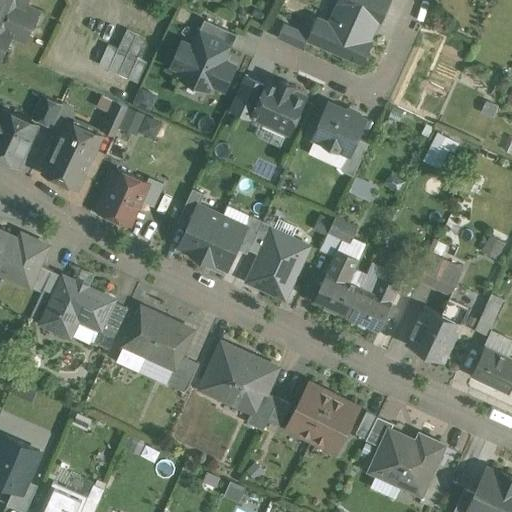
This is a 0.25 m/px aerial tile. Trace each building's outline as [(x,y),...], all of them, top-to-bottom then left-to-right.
[(0,0),(0,58),(14,29),(27,35),(34,21),(29,19),(33,9),(38,11),(39,9),(26,3),(27,0),(0,0)] [(388,0),(340,0),(331,23),(320,18),(311,38),(362,61),(371,41),(369,40),(379,18),(380,19),(388,0)] [(238,33),(205,18),(201,28),(200,28),(198,32),(228,45),(228,46),(231,48),(238,33)] [(309,32),(285,22),(279,36),(302,47),(309,32)] [(137,33),(127,28),(118,48),(128,53),(137,33)] [(228,45),(198,32),(192,46),(183,42),(173,64),(186,70),(183,77),(184,77),(209,89),(212,82),(225,88),(235,65),(222,59),(228,46),(228,45)] [(137,33),(128,53),(138,57),(147,37),(137,33)] [(99,64),(109,68),(118,48),(108,44),(99,64)] [(128,53),(118,48),(109,68),(119,73),(128,53)] [(128,53),(119,73),(128,77),(138,57),(128,53)] [(138,57),(128,77),(138,82),(147,62),(138,57)] [(267,85),(245,75),(230,108),(253,118),(254,115),(253,115),(267,85)] [(280,83),(270,79),(267,85),(253,115),(254,115),(289,132),(306,95),(292,89),(294,85),(282,80),(280,83)] [(140,89),(138,102),(154,105),(156,92),(140,89)] [(63,103),(43,94),(35,112),(42,115),(40,119),(53,125),(55,122),(63,103)] [(115,101),(102,94),(96,105),(110,112),(115,101)] [(117,100),(103,129),(114,134),(128,105),(117,100)] [(366,119),(330,102),(314,136),(349,153),(350,153),(357,137),(366,119)] [(101,135),(70,121),(76,109),(63,103),(55,122),(65,127),(45,171),(78,186),(101,135)] [(145,114),(129,107),(120,127),(136,134),(145,114)] [(11,118),(0,113),(0,155),(11,160),(16,149),(25,153),(38,124),(13,113),(11,118)] [(162,122),(147,115),(140,132),(155,138),(162,122)] [(456,150),(461,138),(440,128),(426,157),(443,165),(451,148),(456,150)] [(369,142),(357,137),(350,153),(349,153),(341,169),(354,175),(369,142)] [(147,182),(116,169),(99,210),(130,223),(141,199),(148,183),(147,182)] [(162,183),(150,177),(147,182),(148,183),(141,199),(153,204),(162,183)] [(375,188),(357,180),(352,189),(371,197),(375,188)] [(223,215),(199,204),(180,245),(198,254),(197,256),(203,258),(223,215)] [(247,226),(223,215),(203,258),(209,261),(210,259),(228,267),(239,242),(247,226)] [(336,217),(330,230),(351,240),(352,237),(357,227),(336,217)] [(309,245),(273,228),(252,274),(259,277),(262,285),(269,289),(273,287),(286,293),(309,245)] [(30,243),(0,229),(0,270),(31,284),(41,264),(50,244),(33,237),(30,243)] [(321,250),(334,256),(338,248),(357,257),(361,246),(363,242),(352,237),(351,240),(330,230),(321,250)] [(372,251),(361,246),(357,257),(358,257),(351,272),(361,276),(372,251)] [(334,256),(314,300),(347,314),(360,285),(348,279),(351,272),(358,257),(357,257),(338,248),(334,256)] [(464,268),(432,253),(429,259),(443,265),(433,285),(452,294),(464,268)] [(443,265),(429,259),(420,279),(433,285),(443,265)] [(53,270),(41,264),(31,284),(44,290),(45,288),(53,270)] [(403,273),(385,265),(381,275),(398,283),(403,273)] [(64,275),(53,270),(45,288),(55,293),(64,275)] [(115,298),(64,275),(55,293),(42,322),(70,335),(71,333),(90,342),(94,340),(100,327),(102,327),(103,326),(114,300),(115,298)] [(380,275),(372,291),(360,285),(347,314),(379,329),(400,284),(398,283),(381,275),(380,275)] [(505,299),(492,293),(486,306),(499,312),(505,299)] [(443,312),(430,306),(427,311),(423,309),(411,333),(415,335),(411,344),(443,359),(468,306),(450,297),(443,312)] [(128,307),(114,300),(103,326),(117,332),(128,307)] [(193,328),(142,305),(125,344),(175,366),(176,366),(181,354),(193,328)] [(486,306),(476,328),(488,333),(499,312),(486,306)] [(511,338),(494,330),(487,345),(509,355),(511,347),(511,338)] [(278,367),(223,342),(202,387),(253,410),(257,412),(267,391),(278,367)] [(487,345),(485,344),(472,372),(509,389),(511,381),(511,356),(509,355),(487,345)] [(200,362),(181,354),(176,366),(175,366),(168,381),(187,390),(200,362)] [(334,395),(309,383),(289,424),(314,436),(334,395)] [(267,391),(257,412),(253,410),(248,421),(264,429),(269,419),(280,396),(267,391)] [(334,395),(314,436),(339,449),(359,408),(334,395)] [(291,402),(280,396),(269,419),(280,424),(291,402)] [(378,415),(367,409),(356,432),(367,437),(378,415)] [(378,415),(367,437),(381,444),(389,427),(391,427),(393,422),(378,415)] [(391,427),(389,427),(381,444),(371,465),(399,478),(398,480),(420,490),(432,466),(435,467),(441,454),(438,452),(442,442),(423,433),(418,435),(413,445),(404,441),(405,438),(404,433),(391,427)] [(40,450),(5,434),(0,445),(0,479),(4,481),(6,478),(25,486),(40,450)] [(476,492),(466,511),(496,511),(511,479),(511,475),(500,470),(499,473),(487,467),(476,492)] [(511,511),(511,479),(496,511),(511,511)] [(81,511),(89,495),(54,480),(39,511),(81,511)] [(465,487),(453,511),(466,511),(476,492),(465,487)]
